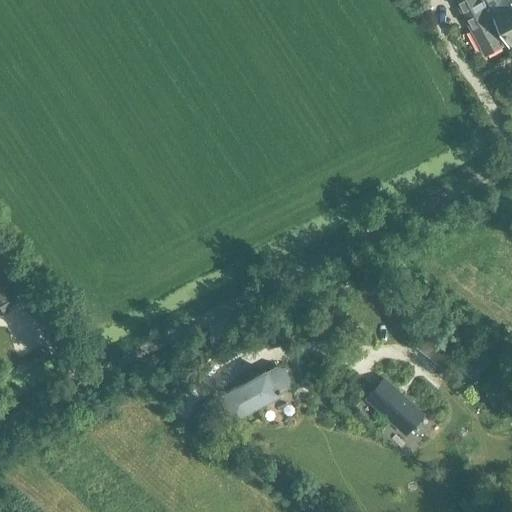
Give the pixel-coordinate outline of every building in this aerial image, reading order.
[(457,0),(486,54),(504,45),(478,0),(457,0)] [(495,14),(511,43),(511,0),(487,0),(495,14)] [(0,271),(0,312),(18,301),(0,271)] [(426,335),(416,347),(425,355),(435,342),(426,335)] [(266,373),(265,371),(219,396),(232,420),(280,395),(279,394),(288,389),(290,381),(284,369),(277,367),(266,373)] [(383,378),(365,398),(405,434),(423,415),(383,378)]
